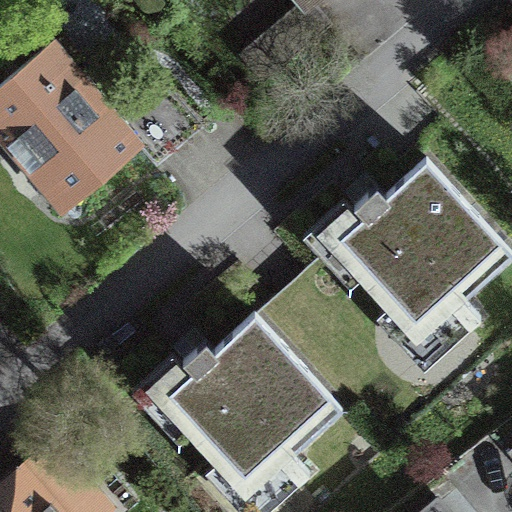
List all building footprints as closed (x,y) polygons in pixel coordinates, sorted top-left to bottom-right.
[(311,0),(301,0),(240,52),(263,79),(330,22),(311,0)] [(73,199),(140,143),(157,162),(204,123),(165,77),(119,115),(55,38),(52,41),(39,25),(6,53),(19,69),(0,84),(0,131),(9,142),(19,134),(73,199)] [(378,182),(354,203),(363,212),(329,242),(417,339),(453,307),(469,325),(481,315),(465,297),(511,254),(511,250),(427,155),(386,191),(378,182)] [(342,406),(255,310),(215,345),(205,336),(182,357),(191,367),(158,398),(245,494),(281,462),(299,480),(310,469),(294,451),(342,406)] [(103,511),(108,508),(54,444),(0,489),(0,511),(103,511)] [(449,511),(437,497),(419,511),(449,511)]
